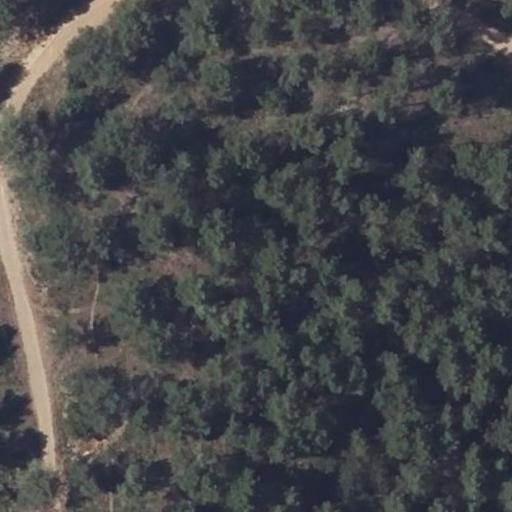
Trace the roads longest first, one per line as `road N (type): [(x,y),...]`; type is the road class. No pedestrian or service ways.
road 1 (track): [(65,511),(72,481),(58,377),(0,218)]
road 2 (track): [(385,0),(473,12),(511,46)]
